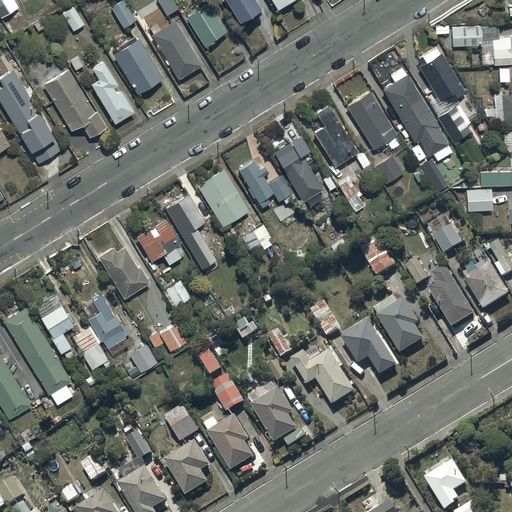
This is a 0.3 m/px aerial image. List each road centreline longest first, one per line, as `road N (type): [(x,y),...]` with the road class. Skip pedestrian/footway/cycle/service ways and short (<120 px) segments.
road 1 (residential): [(0,249),(406,0)]
road 2 (residential): [(511,358),(260,511)]
